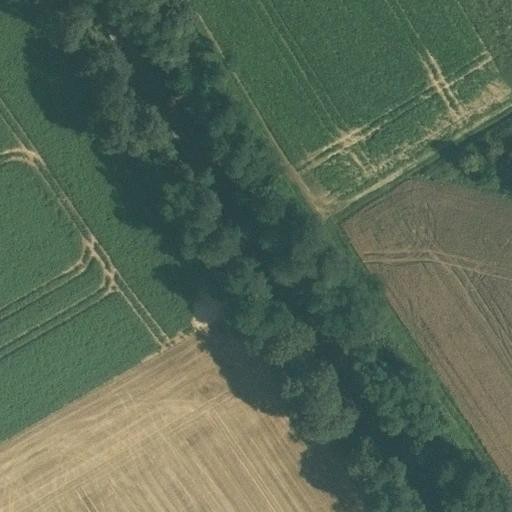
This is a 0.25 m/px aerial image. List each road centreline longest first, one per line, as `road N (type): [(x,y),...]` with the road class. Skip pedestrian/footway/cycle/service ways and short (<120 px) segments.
road 1 (track): [(179,0),(329,230),(472,128),(511,109)]
road 2 (track): [(329,230),(511,503)]
